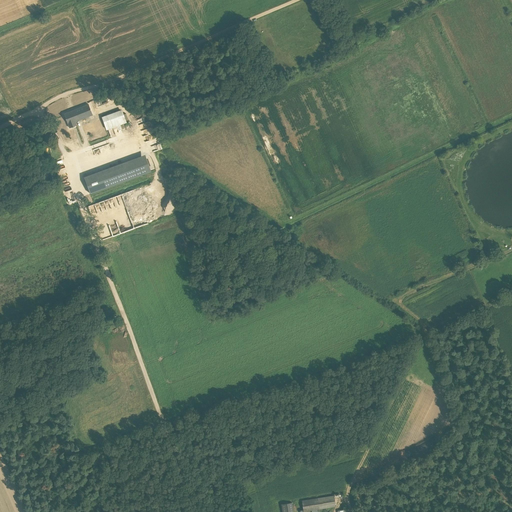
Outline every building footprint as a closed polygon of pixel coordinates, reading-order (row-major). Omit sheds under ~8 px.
[(89,104),(64,114),(68,124),(70,128),(77,125),(75,122),(76,121),(76,120),(88,115),(88,116),(93,115),(89,104)] [(107,129),(128,123),(124,109),(103,115),(107,129)] [(84,123),(87,133),(106,128),(103,118),(84,123)] [(78,128),(71,130),(74,138),(81,135),(78,128)] [(100,171),(84,177),(90,194),(106,188),(100,171)] [(334,496),(318,498),(302,501),(304,511),(320,509),(336,506),(334,496)] [(293,511),(292,502),(281,504),(282,511),(293,511)]
